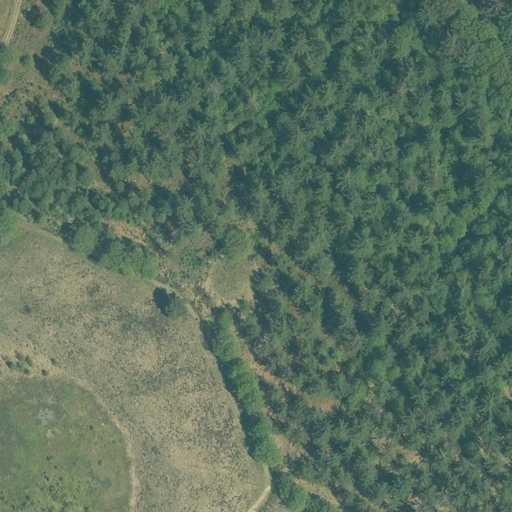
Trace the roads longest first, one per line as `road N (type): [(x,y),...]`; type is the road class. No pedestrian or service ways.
road 1 (track): [(0,218),(155,282),(211,329),(252,415),(269,492),(252,511)]
road 2 (track): [(269,492),(511,180)]
road 3 (track): [(511,137),(403,0)]
